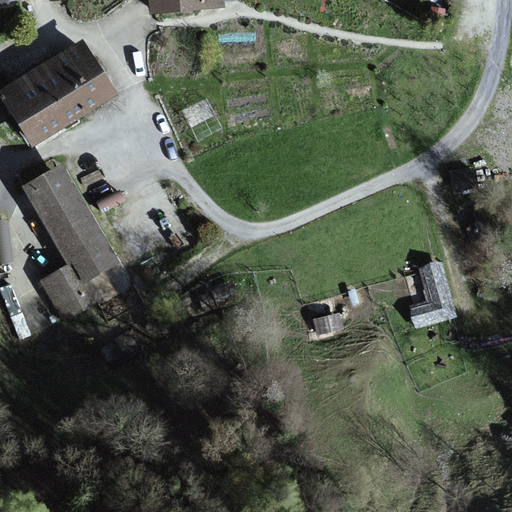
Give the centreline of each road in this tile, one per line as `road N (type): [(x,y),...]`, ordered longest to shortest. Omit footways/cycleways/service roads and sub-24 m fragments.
road 1 (residential): [(506,0),(486,89),(444,147),(306,215),(255,229),(224,219),(198,195),(101,47),(53,21),(42,0)]
road 2 (track): [(473,328),(423,161)]
